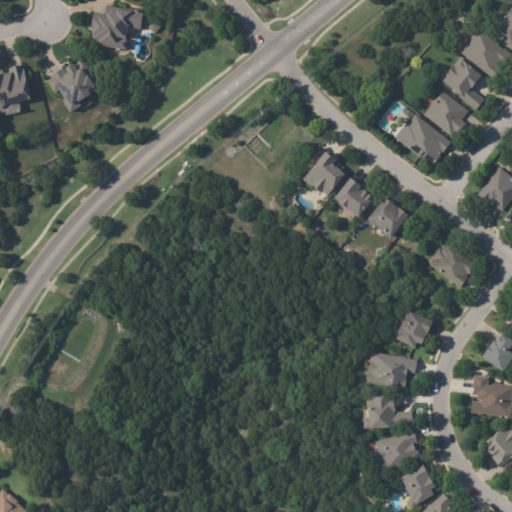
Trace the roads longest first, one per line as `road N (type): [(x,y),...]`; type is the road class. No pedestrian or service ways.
road 1 (tertiary): [(0,328),(60,234),(116,177),(332,0)]
road 2 (residential): [(511,263),(334,116),(231,0)]
road 3 (residential): [(509,511),(470,479),(448,410),(457,364),(511,281)]
